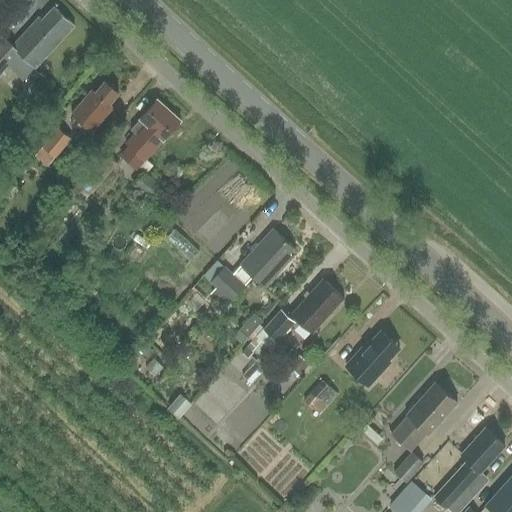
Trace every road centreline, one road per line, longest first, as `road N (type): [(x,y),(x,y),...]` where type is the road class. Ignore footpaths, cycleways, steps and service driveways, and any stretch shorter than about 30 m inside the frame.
road 1 (unclassified): [(511,388),(85,0)]
road 2 (secondary): [(511,341),(138,0)]
